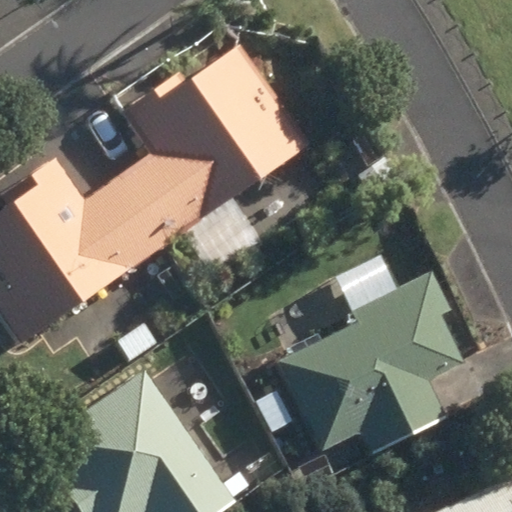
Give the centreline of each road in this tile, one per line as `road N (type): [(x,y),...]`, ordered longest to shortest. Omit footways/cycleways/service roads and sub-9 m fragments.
road 1 (residential): [(379,0),(511,256)]
road 2 (residential): [(118,0),(0,81)]
